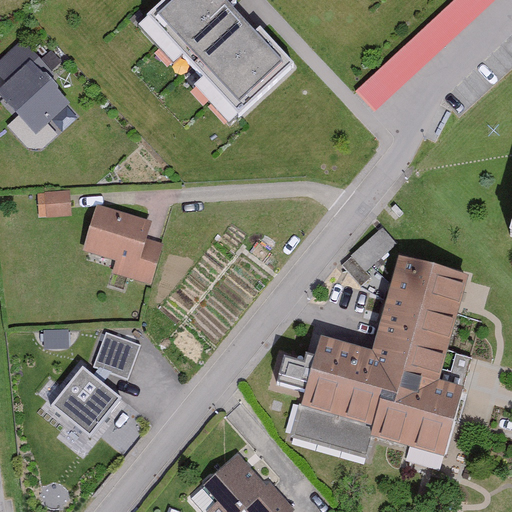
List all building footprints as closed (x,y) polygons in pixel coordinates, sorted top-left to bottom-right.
[(290,70),(224,0),(164,0),(134,28),(227,128),(290,70)] [(496,0),(457,0),(355,96),(373,115),(496,0)] [(0,91),(0,101),(34,135),(64,105),(25,67),(0,91)] [(42,197),(44,221),(68,219),(66,195),(42,197)] [(81,255),(113,264),(110,277),(147,288),(158,249),(143,244),(149,225),(94,209),(81,255)] [(459,392),(435,385),(465,280),(395,260),(368,355),(317,340),(288,440),(363,461),(369,441),(439,461),(459,392)] [(137,349),(103,337),(91,372),(125,383),(137,349)] [(118,405),(78,373),(47,412),(87,443),(118,405)] [(288,511),(260,480),(255,484),(233,460),(199,490),(214,507),(208,511),(288,511)]
